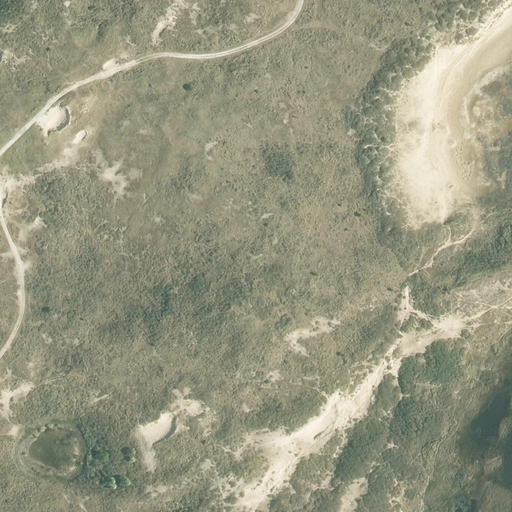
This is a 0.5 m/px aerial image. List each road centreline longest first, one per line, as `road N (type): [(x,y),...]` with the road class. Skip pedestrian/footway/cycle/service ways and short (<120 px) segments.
road 1 (track): [(0,153),(71,88),(150,57),(239,49),(292,20),(301,0)]
road 2 (track): [(0,356),(22,298),(0,216)]
